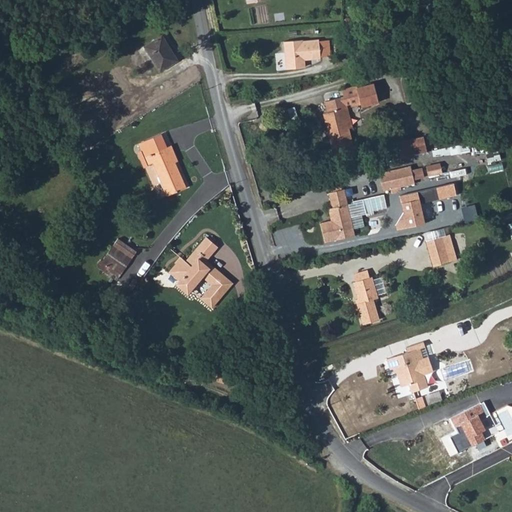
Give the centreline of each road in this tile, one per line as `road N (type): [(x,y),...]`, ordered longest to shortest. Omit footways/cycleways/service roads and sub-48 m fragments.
road 1 (unclassified): [(431,511),(369,476),(315,415),(217,95),(197,0)]
road 2 (unknown): [(337,448),(403,437),(511,394)]
